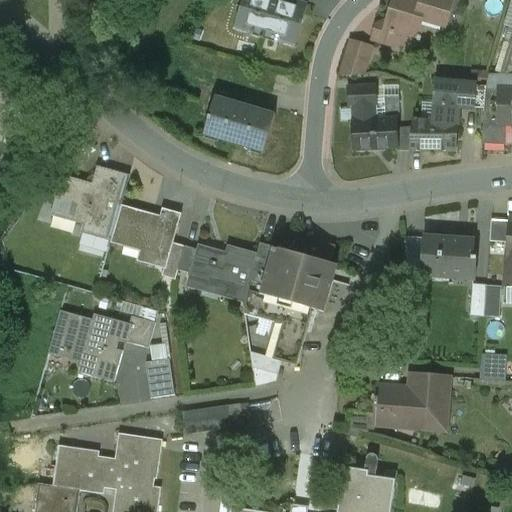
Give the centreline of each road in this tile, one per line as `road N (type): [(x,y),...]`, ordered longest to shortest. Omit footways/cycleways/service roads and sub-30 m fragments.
road 1 (residential): [(395,196),(388,233),(315,386),(17,430)]
road 2 (residential): [(0,16),(183,166),(311,202)]
road 3 (residential): [(311,202),(320,79),(337,34),(369,0)]
